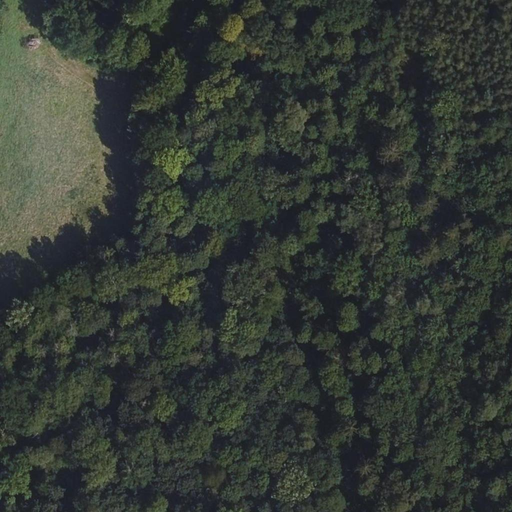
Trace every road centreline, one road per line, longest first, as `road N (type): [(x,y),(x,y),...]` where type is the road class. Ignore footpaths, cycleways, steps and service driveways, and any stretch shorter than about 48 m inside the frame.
road 1 (track): [(347,511),(312,429),(268,239),(250,81),(260,0)]
road 2 (track): [(511,183),(464,197),(433,185),(402,152),(380,105),(390,26),(402,0)]
